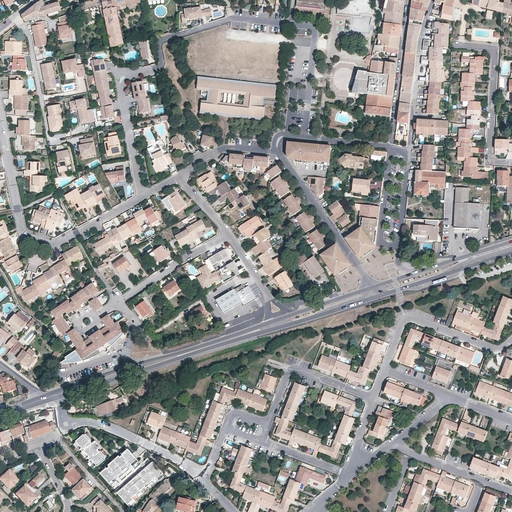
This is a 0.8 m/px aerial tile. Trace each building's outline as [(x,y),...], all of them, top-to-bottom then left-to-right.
[(41,0),(22,15),(26,22),(47,14),(61,10),(59,2),(45,7),(43,1),(42,0),(41,0)] [(97,0),(92,0),(85,2),(87,10),(99,6),(97,0)] [(102,0),(104,10),(120,6),(128,5),(138,3),(141,2),(140,0),(102,0)] [(311,3),(310,3),(309,3),(309,2),(308,2),(308,1),(303,0),(303,2),(298,6),(297,7),(324,10),(319,4),(319,2),(314,1),(314,2),(313,3),(312,3),(311,3)] [(297,0),(297,7),(298,6),(303,2),(303,0),(308,1),(308,2),(309,2),(309,3),(310,3),(311,3),(312,3),(313,3),(314,2),(314,1),(319,2),(319,4),(324,10),(324,0),(297,0)] [(385,0),(383,11),(386,12),(403,14),(403,8),(404,2),(394,0),(385,0)] [(428,4),(420,2),(412,0),(411,8),(425,12),(426,9),(427,9),(428,4)] [(445,0),(445,3),(444,4),(441,19),(453,21),(453,17),(453,6),(453,5),(454,0),(445,0)] [(499,0),(489,0),(488,6),(486,6),(485,8),(502,12),(504,3),(499,3),(499,0)] [(511,14),(511,0),(505,0),(504,3),(502,12),(511,14)] [(105,11),(106,17),(111,42),(112,47),(124,44),(122,33),(117,10),(121,9),(120,6),(104,10),(105,11)] [(462,7),(453,6),(453,17),(453,21),(460,22),(462,7)] [(201,7),(193,8),(194,18),(198,17),(202,17),(202,16),(212,15),(211,8),(205,9),(205,10),(201,10),(201,7)] [(194,18),(193,8),(185,9),(185,14),(181,14),(182,23),(186,22),(186,19),(190,18),(194,18)] [(411,8),(410,13),(410,16),(409,23),(418,24),(418,23),(419,22),(422,23),(423,20),(424,17),(424,14),(425,12),(411,8)] [(493,12),(486,10),(484,19),(491,20),(493,12)] [(401,25),(402,21),(402,20),(403,14),(386,12),(385,16),(384,23),(401,25)] [(72,33),(68,14),(59,17),(60,22),(58,23),(60,28),(60,31),(58,31),(60,39),(68,37),(68,34),(72,33)] [(48,45),(45,29),(50,28),(49,22),(44,24),(35,25),(33,26),(35,35),(37,35),(38,36),(39,42),(40,46),(48,45)] [(449,35),(449,24),(440,24),(440,22),(429,22),(427,29),(433,29),(434,32),(439,33),(439,34),(449,35)] [(383,35),(400,37),(401,31),(401,25),(384,23),(383,35)] [(418,24),(409,23),(408,27),(408,30),(408,32),(407,39),(417,40),(419,32),(421,25),(418,24)] [(399,48),(399,43),(400,37),(383,35),(379,34),(378,40),(383,41),(382,46),(399,48)] [(448,48),(449,35),(439,34),(432,34),(432,38),(436,38),(435,43),(433,43),(432,43),(431,47),(443,48),(448,48)] [(406,47),(405,53),(416,54),(416,48),(417,43),(417,40),(407,39),(407,40),(406,45),(406,47)] [(10,41),(6,41),(6,51),(6,55),(14,55),(21,55),(21,41),(18,41),(10,41)] [(142,59),(149,58),(146,41),(139,42),(142,59)] [(393,53),(398,54),(399,48),(382,46),(378,46),(374,45),(373,50),(393,53)] [(442,62),(443,48),(431,47),(430,47),(423,47),(423,49),(423,50),(429,51),(429,57),(422,57),(422,60),(426,61),(441,62),(442,62)] [(405,54),(405,57),(404,64),(404,69),(403,76),(413,77),(414,72),(414,68),(415,59),(416,54),(405,53),(405,54)] [(27,64),(25,55),(21,55),(14,55),(14,62),(13,62),(13,70),(27,70),(27,64)] [(391,57),(390,63),(372,61),(370,72),(396,75),(397,58),(391,57)] [(470,68),(472,68),(483,69),(483,60),(478,60),(479,57),(462,57),(462,62),(470,63),(470,68)] [(86,76),(83,64),(77,65),(76,59),(63,61),(65,73),(74,71),(78,70),(79,72),(80,77),(86,76)] [(95,60),(95,62),(92,62),(94,72),(95,72),(106,70),(105,65),(103,66),(103,64),(105,61),(104,59),(95,60)] [(441,62),(426,61),(426,64),(425,68),(425,70),(428,70),(428,72),(429,72),(429,73),(430,73),(445,74),(445,67),(441,67),(441,62)] [(53,68),(55,68),(55,63),(52,63),(42,65),(45,78),(46,78),(48,89),(54,88),(54,84),(56,84),(53,68)] [(462,73),(462,82),(470,82),(475,82),(475,74),(482,74),(483,69),(472,68),(470,68),(469,73),(462,73)] [(108,81),(107,81),(106,78),(108,78),(106,70),(95,72),(98,90),(99,90),(110,88),(108,81)] [(393,98),(393,94),(394,91),(395,80),(396,75),(370,72),(363,71),(359,71),(357,84),(356,94),(365,94),(367,95),(367,94),(393,98)] [(444,82),(445,74),(430,73),(429,81),(444,82)] [(411,93),(412,87),(413,77),(403,76),(402,83),(402,84),(401,87),(401,92),(411,93)] [(265,106),(262,106),(263,96),(275,97),(276,84),(198,77),(196,89),(208,90),(207,101),(202,100),(200,113),(264,119),(265,106)] [(18,80),(13,80),(13,89),(12,89),(11,95),(16,95),(27,95),(27,89),(22,89),(22,80),(18,80)] [(133,87),(134,93),(136,92),(137,96),(134,96),(135,101),(137,100),(146,99),(143,81),(135,83),(136,87),(133,87)] [(461,87),(464,87),(464,91),(461,91),(461,95),(474,96),(475,82),(470,82),(462,82),(461,87)] [(111,96),(110,97),(109,95),(111,94),(110,88),(99,90),(102,107),(113,105),(111,96)] [(410,105),(411,100),(411,93),(401,92),(400,97),(400,98),(400,103),(410,105)] [(366,106),(391,109),(392,104),(393,98),(367,94),(367,95),(366,106)] [(28,95),(27,95),(16,95),(15,109),(19,109),(26,109),(28,109),(28,95)] [(461,95),(460,101),(463,101),(468,102),(468,106),(467,110),(480,111),(481,102),(476,102),(474,102),(474,96),(461,95)] [(139,114),(149,113),(148,107),(150,106),(148,98),(146,99),(137,100),(138,105),(138,108),(137,108),(137,110),(139,110),(139,114)] [(87,110),(85,99),(73,101),(74,109),(79,108),(82,120),(89,119),(90,122),(95,121),(92,109),(87,110)] [(409,113),(410,105),(400,103),(399,112),(409,113)] [(60,104),(48,107),(52,128),(61,127),(63,126),(61,114),(62,114),(60,104)] [(113,110),(113,105),(102,107),(100,108),(103,119),(113,117),(111,110),(113,110)] [(366,106),(365,113),(391,117),(391,109),(366,106)] [(467,115),(471,116),(470,119),(467,120),(467,124),(477,124),(479,125),(479,120),(478,120),(478,116),(480,116),(480,111),(467,110),(467,115)] [(399,112),(397,121),(408,123),(409,113),(399,112)] [(20,120),(20,127),(17,127),(17,135),(23,135),(30,135),(30,120),(20,120)] [(436,121),(418,120),(417,134),(435,135),(436,121)] [(448,122),(436,121),(435,135),(442,135),(447,135),(448,133),(448,123),(448,122)] [(459,138),(461,138),(471,138),(472,130),(479,130),(479,125),(477,124),(467,124),(466,129),(459,129),(459,138)] [(121,150),(120,144),(117,132),(109,134),(109,137),(105,138),(108,153),(121,150)] [(173,138),(174,140),(175,141),(172,142),(173,145),(172,144),(170,144),(169,145),(168,146),(168,147),(168,148),(169,149),(170,150),(171,153),(174,153),(172,149),(174,148),(174,147),(175,148),(176,147),(178,151),(181,150),(183,154),(189,152),(182,138),(184,136),(183,135),(179,132),(175,135),(177,137),(173,138)] [(30,135),(23,135),(22,146),(25,146),(25,150),(35,150),(36,135),(30,135)] [(203,145),(211,147),(212,144),(219,145),(220,139),(205,135),(203,145)] [(93,137),(80,139),(81,145),(80,145),(80,148),(81,148),(82,150),(81,150),(82,156),(87,155),(96,153),(93,137)] [(458,143),(461,143),(461,147),(458,147),(458,152),(463,152),(471,152),(471,148),(469,148),(469,144),(471,144),(471,138),(461,138),(459,138),(458,142),(458,143)] [(511,143),(509,143),(509,139),(495,139),(494,149),(508,149),(508,152),(511,152),(511,143)] [(297,158),(297,162),(329,165),(331,147),(323,147),(323,148),(318,147),(318,146),(304,144),(303,146),(299,145),(299,144),(289,143),(287,153),(292,157),(297,158)] [(67,164),(71,164),(69,150),(56,152),(59,163),(60,163),(61,166),(58,167),(59,172),(68,171),(67,164)] [(154,165),(156,169),(162,166),(164,169),(168,167),(167,165),(173,162),(169,154),(164,156),(162,151),(154,155),(156,159),(154,160),(155,164),(154,165)] [(247,159),(245,159),(246,153),(232,151),(231,156),(228,156),(227,156),(224,154),(220,159),(230,167),(233,168),(237,168),(241,168),(246,169),(252,170),(257,170),(260,170),(264,171),(269,178),(281,171),(275,162),(272,164),(269,166),(268,166),(269,160),(269,155),(255,154),(254,158),(254,160),(247,159)] [(465,157),(464,161),(464,166),(467,166),(477,167),(477,158),(473,158),(471,157),(471,154),(471,152),(463,152),(458,152),(458,157),(465,157)] [(345,168),(349,165),(355,166),(355,168),(363,169),(364,162),(365,158),(352,156),(352,155),(345,154),(339,160),(345,168)] [(25,170),(25,175),(31,175),(37,175),(37,170),(40,170),(40,166),(40,163),(40,162),(39,162),(36,162),(29,162),(29,166),(29,170),(27,170),(25,170)] [(461,171),(461,176),(470,177),(470,179),(484,179),(484,172),(479,172),(477,172),(477,167),(467,166),(464,166),(464,171),(461,171)] [(124,170),(117,171),(105,173),(112,184),(116,183),(116,182),(126,180),(124,170)] [(432,171),(427,171),(420,170),(416,170),(416,182),(415,182),(415,195),(429,195),(429,185),(431,185),(431,187),(434,187),(434,188),(445,188),(445,181),(446,172),(435,171),(432,171)] [(498,171),(497,179),(499,179),(499,185),(508,186),(509,176),(509,171),(498,171)] [(200,185),(202,184),(205,189),(206,188),(208,192),(209,191),(220,185),(211,172),(207,174),(206,174),(197,180),(200,185)] [(31,191),(38,191),(38,186),(45,186),(45,181),(47,181),(47,176),(37,175),(31,175),(31,191)] [(279,176),(271,181),(277,189),(289,181),(287,178),(284,180),(283,181),(282,179),(279,176)] [(324,178),(311,177),(310,184),(312,185),(311,188),(313,188),(314,188),(314,189),(318,195),(322,193),(324,178)] [(353,191),(361,192),(361,191),(368,192),(369,181),(354,179),(353,191)] [(217,191),(218,190),(222,196),(231,190),(225,181),(220,185),(209,191),(212,196),(216,193),(217,191)] [(280,194),(282,196),(290,191),(288,189),(287,187),(288,186),(291,184),(289,181),(277,189),(280,194)] [(90,188),(90,190),(97,202),(102,199),(101,197),(105,195),(100,184),(95,187),(94,186),(90,188)] [(481,204),(469,203),(469,188),(457,187),(456,203),(455,227),(479,228),(481,204)] [(90,210),(88,207),(81,195),(77,188),(65,195),(69,200),(72,198),(78,208),(82,206),(86,212),(90,210)] [(226,198),(228,197),(232,203),(240,197),(235,188),(231,190),(222,196),(218,198),(221,203),(225,200),(226,198)] [(90,190),(81,195),(88,207),(97,202),(90,190)] [(164,203),(169,200),(172,205),(176,212),(180,210),(183,208),(186,206),(176,191),(162,200),(164,203)] [(284,200),(289,207),(301,199),(299,195),(296,197),(295,198),(294,196),(292,194),(284,200)] [(235,204),(237,203),(241,209),(250,204),(244,195),(240,197),(232,203),(228,205),(231,209),(235,207),(235,204)] [(301,199),(289,207),(295,214),(302,209),(300,206),(299,204),(301,203),(303,201),(302,200),(301,199)] [(331,216),(333,219),(344,211),(338,202),(330,207),(335,214),(331,216)] [(378,215),(377,215),(377,211),(379,211),(379,206),(361,204),(354,204),(360,212),(360,218),(361,218),(378,220),(378,215)] [(40,206),(39,211),(35,209),(31,220),(42,223),(41,227),(45,228),(49,216),(51,210),(40,206)] [(144,211),(147,217),(151,224),(159,220),(158,219),(161,217),(156,208),(153,210),(152,207),(144,211)] [(54,231),(56,225),(61,227),(64,218),(59,216),(61,212),(51,209),(51,210),(49,216),(45,228),(54,231)] [(136,218),(138,222),(142,220),(147,217),(144,211),(143,209),(134,214),(134,215),(136,218)] [(339,220),(344,227),(351,221),(344,211),(333,219),(336,223),(339,220)] [(304,212),(297,217),(301,224),(313,216),(311,213),(309,215),(307,216),(306,214),(304,212)] [(256,234),(253,230),(262,224),(256,216),(240,226),(244,232),(248,238),(252,236),(256,234)] [(313,216),(301,224),(307,232),(315,227),(313,224),(311,222),(313,221),(316,219),(313,216)] [(127,224),(131,232),(141,227),(138,222),(136,218),(130,221),(129,218),(125,220),(127,224)] [(360,257),(375,247),(377,230),(375,230),(375,227),(377,227),(378,222),(378,220),(361,218),(360,223),(353,228),(356,232),(346,238),(347,238),(353,247),(355,245),(357,248),(354,249),(360,257)] [(193,237),(193,238),(194,239),(199,237),(198,236),(196,232),(198,231),(199,232),(206,228),(201,219),(198,221),(191,225),(187,227),(188,228),(193,237)] [(414,235),(426,235),(429,235),(429,240),(438,240),(438,220),(436,220),(426,219),(425,225),(414,225),(414,227),(414,235)] [(10,237),(6,229),(1,221),(0,221),(0,239),(1,241),(9,237),(10,237)] [(127,224),(117,228),(123,238),(123,239),(128,236),(128,237),(133,234),(131,232),(127,224)] [(412,227),(412,236),(426,237),(426,235),(414,235),(414,227),(412,227)] [(108,234),(112,241),(117,238),(118,240),(123,238),(117,228),(113,230),(108,233),(108,234)] [(186,241),(193,237),(188,228),(175,235),(181,245),(187,242),(186,241)] [(261,242),(264,241),(270,236),(265,228),(256,234),(252,236),(255,240),(258,238),(261,242)] [(308,235),(314,242),(326,234),(323,231),(321,232),(319,233),(318,232),(316,229),(308,235)] [(105,236),(106,238),(94,244),(99,253),(114,245),(112,241),(108,234),(105,236)] [(325,241),(323,240),(325,239),(328,237),(326,234),(314,242),(319,250),(327,244),(325,241)] [(0,250),(2,250),(5,257),(15,252),(16,251),(9,237),(1,241),(0,241),(0,250)] [(256,251),(259,257),(267,251),(269,250),(264,241),(261,242),(258,245),(252,248),(254,252),(256,251)] [(426,256),(431,255),(437,253),(437,242),(435,242),(435,250),(419,256),(419,259),(426,256)] [(161,260),(169,254),(162,245),(154,250),(160,258),(161,260)] [(350,264),(344,256),(341,257),(340,255),(341,254),(338,248),(338,246),(337,245),(334,246),(334,247),(333,246),(322,255),(335,274),(350,264)] [(83,256),(77,246),(62,254),(65,260),(66,262),(70,260),(71,263),(83,256)] [(233,262),(225,249),(219,252),(227,265),(233,262)] [(160,258),(154,250),(150,253),(156,261),(158,260),(160,258)] [(264,266),(273,260),(267,251),(259,257),(264,264),(264,266)] [(4,258),(9,266),(12,265),(15,271),(22,267),(19,261),(20,261),(15,252),(5,257),(4,258)] [(227,265),(219,252),(209,258),(212,265),(218,262),(222,268),(227,265)] [(299,266),(305,262),(315,277),(324,271),(314,256),(311,258),(307,252),(296,260),(299,266)] [(130,265),(124,257),(114,264),(119,272),(126,267),(130,265)] [(274,259),(273,260),(264,266),(263,266),(269,275),(283,267),(277,258),(274,259)] [(66,262),(65,260),(55,266),(59,274),(66,270),(67,272),(71,270),(66,262)] [(233,262),(227,265),(222,268),(221,269),(224,274),(233,269),(236,275),(240,273),(237,268),(234,262),(233,262)] [(201,279),(199,280),(203,288),(207,286),(210,284),(220,278),(216,271),(212,274),(211,275),(210,273),(210,271),(206,265),(200,268),(203,275),(201,279)] [(50,268),(50,270),(44,273),(45,275),(50,285),(56,281),(57,284),(63,281),(59,274),(55,266),(50,268)] [(284,290),(293,284),(285,271),(275,277),(280,286),(281,285),(284,290)] [(33,281),(35,284),(40,293),(41,295),(45,293),(43,291),(51,287),(50,285),(45,275),(33,281)] [(164,286),(170,295),(180,288),(174,279),(164,286)] [(70,303),(68,300),(61,304),(51,311),(56,318),(52,320),(60,331),(63,335),(67,333),(69,331),(66,327),(68,326),(61,314),(66,311),(67,313),(74,309),(75,310),(78,308),(81,306),(80,305),(84,302),(87,300),(86,300),(91,297),(95,294),(99,291),(93,282),(77,293),(77,294),(71,298),(73,301),(70,303)] [(23,290),(22,291),(28,301),(40,293),(35,284),(23,290)] [(235,289),(234,289),(216,300),(224,313),(238,305),(239,307),(244,305),(256,298),(248,285),(244,288),(242,285),(235,289)] [(511,299),(503,296),(500,304),(511,309),(511,306),(511,299)] [(103,306),(96,297),(92,299),(90,301),(96,311),(103,306)] [(149,316),(153,313),(144,300),(137,305),(144,316),(147,314),(149,316)] [(500,304),(497,313),(508,317),(511,309),(500,304)] [(191,313),(196,321),(207,314),(202,305),(191,313)] [(453,323),(457,324),(467,328),(471,316),(463,314),(457,311),(453,323)] [(493,322),(497,323),(504,326),(508,317),(497,313),(493,322)] [(10,327),(16,332),(17,330),(19,331),(26,323),(15,314),(8,322),(12,325),(10,327)] [(114,323),(108,314),(101,319),(106,325),(107,328),(114,323)] [(467,328),(470,329),(481,333),(484,326),(485,322),(477,319),(471,316),(467,328)] [(114,323),(107,328),(110,332),(103,336),(99,330),(90,336),(94,343),(87,347),(85,343),(77,348),(72,351),(65,357),(66,358),(61,361),(60,362),(58,363),(61,363),(63,363),(66,363),(68,363),(72,362),(75,362),(85,359),(94,355),(104,350),(104,351),(105,351),(106,351),(107,350),(107,349),(107,348),(112,345),(119,338),(124,332),(120,325),(117,321),(114,323)] [(487,328),(484,335),(499,340),(504,326),(497,323),(494,330),(487,328)] [(107,328),(106,325),(99,330),(103,336),(110,332),(107,328)] [(41,326),(38,329),(44,336),(48,332),(41,326)] [(0,338),(2,336),(6,339),(9,334),(1,328),(0,329),(0,338)] [(79,334),(74,328),(71,330),(69,331),(67,333),(77,348),(85,343),(83,341),(79,334)] [(426,334),(411,328),(406,342),(413,345),(416,338),(423,341),(426,334)] [(435,337),(426,334),(423,341),(422,344),(431,348),(435,337)] [(94,343),(90,336),(83,341),(85,343),(87,347),(94,343)] [(18,341),(13,337),(7,344),(12,348),(17,342),(18,341)] [(443,340),(435,337),(431,348),(439,351),(443,340)] [(452,344),(443,340),(439,351),(448,354),(452,344)] [(373,341),(370,350),(380,353),(383,345),(373,341)] [(18,357),(18,358),(29,367),(35,359),(32,357),(35,353),(27,346),(26,347),(24,346),(23,347),(17,342),(12,348),(10,350),(18,357)] [(340,351),(341,348),(327,343),(326,346),(340,351)] [(460,347),(452,344),(448,354),(457,358),(460,347)] [(412,349),(404,346),(399,360),(411,365),(416,350),(412,349)] [(470,364),(475,352),(460,347),(457,358),(456,358),(470,364)] [(370,350),(367,358),(377,362),(380,353),(370,350)] [(322,355),(318,366),(325,369),(332,372),(337,360),(329,357),(322,355)] [(367,358),(363,367),(370,370),(373,371),(377,362),(367,358)] [(511,370),(511,360),(507,358),(503,367),(511,370)] [(337,360),(332,372),(340,375),(346,377),(349,370),(351,366),(337,360)] [(436,366),(432,377),(446,383),(451,371),(436,366)] [(352,371),(350,378),(364,384),(365,382),(370,370),(363,367),(362,367),(360,374),(352,371)] [(511,379),(511,376),(511,370),(503,367),(500,375),(511,379)] [(277,378),(265,374),(260,388),(271,392),(274,385),(277,378)] [(0,384),(3,392),(15,389),(13,380),(0,384)] [(490,398),(494,387),(480,381),(476,393),(490,398)] [(294,386),(292,391),(303,395),(306,386),(295,382),(294,386)] [(397,385),(388,382),(384,392),(387,393),(393,395),(397,385)] [(405,388),(397,385),(393,395),(401,399),(405,388)] [(224,405),(227,398),(234,400),(239,389),(236,388),(234,392),(223,387),(217,402),(224,404),(224,405)] [(494,387),(490,398),(504,404),(508,392),(494,387)] [(414,392),(405,388),(401,399),(407,401),(410,402),(414,392)] [(249,406),(253,394),(239,389),(234,400),(249,406)] [(337,403),(339,396),(332,393),(325,390),(321,402),(335,407),(337,403)] [(290,395),(289,400),(299,404),(301,399),(303,395),(292,391),(290,395)] [(414,392),(410,402),(419,405),(422,396),(423,395),(414,392)] [(263,411),(267,399),(253,394),(249,406),(263,411)] [(121,407),(119,402),(124,400),(122,396),(116,399),(119,408),(121,407)] [(343,397),(341,404),(347,407),(344,414),(345,415),(352,417),(357,402),(343,397)] [(116,399),(115,399),(96,407),(99,415),(100,416),(119,408),(116,399)] [(220,413),(224,404),(217,402),(213,400),(210,409),(220,413)] [(287,403),(285,408),(296,412),(299,404),(289,400),(287,403)] [(284,412),(282,417),(290,419),(293,420),(296,412),(285,408),(284,412)] [(217,422),(220,413),(210,409),(207,418),(217,422)] [(375,414),(379,416),(376,424),(386,428),(389,419),(387,419),(388,415),(381,412),(377,411),(375,414)] [(152,412),(147,423),(162,428),(163,426),(165,421),(166,417),(152,412)] [(355,418),(352,417),(345,415),(341,423),(352,428),(355,418)] [(214,430),(217,422),(207,418),(203,426),(214,430)] [(456,431),(459,424),(443,418),(437,433),(445,435),(448,428),(456,431)] [(281,420),(276,434),(290,440),(293,433),(286,430),(288,423),(281,420)] [(48,424),(47,421),(28,428),(27,427),(25,428),(26,431),(27,435),(28,439),(43,433),(49,431),(55,429),(56,429),(53,422),(48,424)] [(458,432),(467,435),(470,425),(468,424),(462,421),(461,425),(458,432)] [(23,428),(21,423),(10,427),(9,424),(7,424),(10,430),(12,435),(18,433),(19,434),(26,431),(25,428),(23,428)] [(349,436),(352,428),(341,423),(338,432),(349,436)] [(386,428),(376,424),(374,431),(369,430),(368,433),(379,438),(381,434),(383,435),(386,428)] [(467,435),(475,438),(479,428),(470,425),(467,435)] [(162,428),(158,438),(172,443),(177,432),(163,426),(162,428)] [(203,426),(200,435),(208,438),(210,439),(214,430),(203,426)] [(293,433),(290,440),(304,445),(309,434),(294,428),(293,433)] [(381,434),(379,438),(383,439),(385,435),(388,428),(386,428),(383,435),(381,434)] [(488,431),(479,428),(475,438),(484,442),(488,431)] [(0,438),(2,443),(13,441),(10,430),(0,432),(0,438)] [(189,442),(191,437),(177,432),(172,443),(187,448),(189,442)] [(346,445),(349,436),(338,432),(335,440),(342,443),(346,445)] [(445,435),(437,433),(431,450),(442,454),(443,451),(444,451),(449,437),(445,435)] [(92,444),(90,442),(91,440),(86,434),(84,435),(76,442),(75,444),(80,450),(82,452),(87,458),(88,458),(90,460),(89,461),(95,467),(106,457),(100,451),(99,452),(97,450),(98,449),(93,443),(92,444)] [(309,434),(304,445),(315,449),(318,451),(321,443),(323,439),(309,434)] [(186,450),(200,455),(205,444),(208,445),(210,441),(207,440),(200,437),(196,445),(189,442),(187,448),(186,450)] [(334,440),(331,447),(325,445),(322,452),(336,457),(342,443),(335,440),(334,440)] [(241,450),(239,454),(250,458),(253,449),(242,445),(241,450)] [(106,468),(100,473),(113,488),(117,484),(119,487),(115,490),(127,504),(133,499),(131,497),(134,494),(134,495),(145,486),(144,485),(147,483),(147,484),(153,479),(152,479),(154,476),(156,479),(163,473),(153,462),(151,463),(147,458),(142,462),(130,447),(129,448),(123,453),(106,468)] [(238,456),(236,462),(246,466),(250,458),(239,454),(238,456)] [(474,469),(478,471),(482,460),(474,457),(470,468),(474,469)] [(491,464),(482,460),(478,471),(483,472),(487,474),(491,464)] [(243,475),(246,466),(236,462),(233,471),(236,472),(243,475)] [(511,462),(510,462),(507,469),(500,466),(500,467),(497,474),(511,479),(511,462)] [(72,489),(81,498),(86,493),(88,495),(94,489),(92,487),(91,487),(72,468),(73,467),(69,463),(66,467),(69,470),(66,474),(69,478),(68,479),(75,486),(72,489)] [(496,478),(497,474),(500,467),(491,464),(487,474),(491,476),(496,478)] [(312,470),(301,466),(295,481),(301,483),(307,485),(310,478),(310,477),(312,470)] [(418,483),(425,485),(428,478),(435,481),(437,474),(424,468),(421,475),(418,483)] [(327,476),(312,470),(310,477),(324,482),(327,476)] [(9,471),(0,479),(0,480),(9,490),(19,481),(9,471)] [(243,475),(236,472),(230,487),(245,492),(247,486),(247,485),(241,482),(243,475)] [(33,481),(37,485),(43,479),(39,475),(33,481)] [(156,483),(163,477),(161,475),(156,479),(154,476),(152,479),(153,479),(156,483)] [(439,482),(437,487),(445,490),(451,492),(455,481),(445,477),(441,475),(439,482)] [(290,479),(287,488),(298,491),(301,483),(295,481),(290,479)] [(424,488),(425,485),(418,483),(414,481),(413,484),(412,487),(411,490),(421,494),(424,488)] [(468,498),(472,487),(455,481),(451,492),(458,495),(465,497),(468,498)] [(27,506),(36,498),(25,486),(16,494),(27,506)] [(245,492),(243,497),(257,503),(261,491),(247,486),(245,492)] [(287,488),(284,496),(291,499),(294,500),(298,491),(287,488)] [(487,488),(486,492),(496,496),(492,505),(497,506),(499,503),(496,502),(498,497),(499,493),(487,488)] [(418,503),(421,494),(411,490),(410,494),(409,497),(408,499),(418,503)] [(261,491),(257,503),(271,508),(274,501),(275,497),(261,491)] [(484,496),(482,501),(492,505),(496,496),(486,492),(485,492),(484,496)] [(98,496),(91,504),(95,507),(94,511),(113,511),(106,504),(105,505),(101,501),(102,500),(98,496)] [(274,501),(271,508),(281,511),(286,511),(291,499),(284,496),(281,504),(274,501)] [(170,507),(177,508),(185,510),(185,511),(187,511),(193,511),(196,501),(179,497),(179,501),(175,500),(170,507)] [(130,507),(136,502),(135,501),(133,499),(127,504),(130,507)] [(162,509),(164,506),(153,499),(151,501),(162,509)] [(408,499),(405,507),(410,510),(413,511),(415,511),(418,503),(408,499)] [(48,500),(44,504),(49,509),(53,505),(49,501),(48,500)] [(159,511),(162,509),(151,501),(143,511),(138,508),(137,510),(139,511),(159,511)] [(485,511),(489,511),(492,505),(482,501),(480,505),(479,510),(485,511)]
